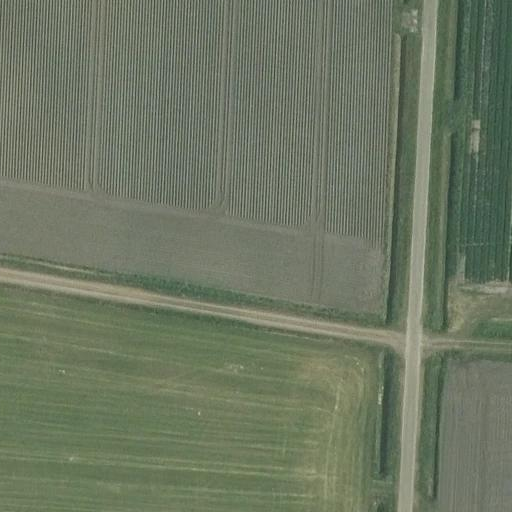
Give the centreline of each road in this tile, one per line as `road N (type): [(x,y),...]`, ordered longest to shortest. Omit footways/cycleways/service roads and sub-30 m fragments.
road 1 (track): [(511,348),(414,342),(0,275)]
road 2 (unclassified): [(405,511),(430,0)]
